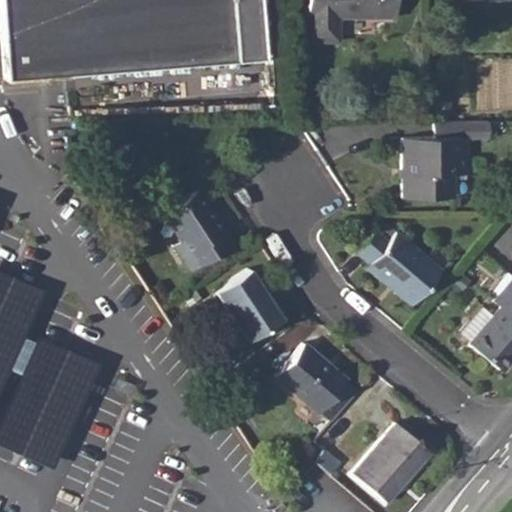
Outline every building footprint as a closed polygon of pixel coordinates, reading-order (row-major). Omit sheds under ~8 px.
[(229,0),(0,0),(0,38),(3,78),(47,75),(234,60),(229,0)] [(302,0),(303,41),(334,42),(334,16),(391,16),(390,0),(302,0)] [(487,120),(433,121),(433,137),(398,137),(400,198),(452,197),(452,173),(452,154),(465,155),(465,136),(487,135),(487,120)] [(196,199),(199,197),(194,189),(160,212),(178,239),(170,244),(187,270),(229,242),(204,204),(201,207),(196,199)] [(378,221),(352,251),(366,262),(363,266),(409,304),(438,269),(392,231),(393,230),(382,221),(378,221)] [(246,268),(212,290),(245,340),(279,318),(246,268)] [(491,315),(469,342),(467,344),(498,370),(511,352),(511,276),(511,275),(490,300),(498,306),(491,315)] [(300,343),(273,376),(317,413),(318,412),(330,422),(355,391),(343,381),(344,380),(300,343)] [(393,421),(349,472),(384,502),(427,451),(393,421)]
